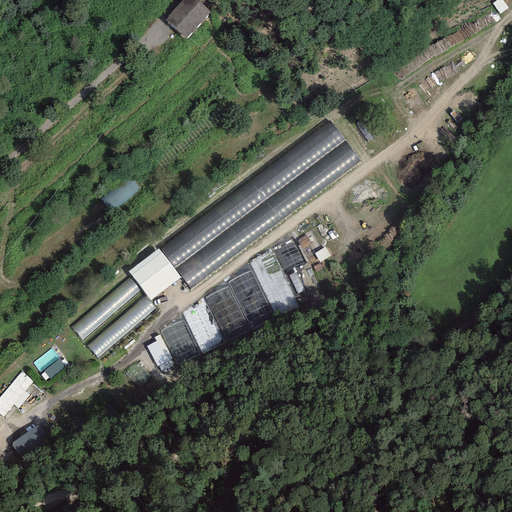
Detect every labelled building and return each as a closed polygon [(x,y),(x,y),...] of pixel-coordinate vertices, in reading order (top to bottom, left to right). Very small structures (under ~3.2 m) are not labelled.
[(194,0),(184,0),(165,21),(186,40),(209,14),(194,0)] [(438,69),(418,81),(424,91),(444,79),(438,69)] [(159,245),(188,286),(361,163),(333,123),(159,245)] [(131,177),(99,198),(108,211),(140,191),(131,177)] [(293,267),(304,262),(295,239),(250,258),(274,315),(297,305),(293,296),(304,291),(293,267)] [(128,272),(150,301),(181,278),(159,249),(128,272)] [(325,249),(316,254),(319,261),(328,256),(325,249)] [(71,327),(83,339),(139,290),(128,277),(71,327)] [(144,295),(86,346),(97,358),(155,307),(144,295)] [(146,343),(160,372),(174,365),(160,336),(146,343)] [(51,348),(32,363),(47,381),(66,366),(51,348)] [(17,409),(29,394),(25,391),(34,380),(21,370),(0,395),(0,413),(4,417),(13,405),(17,409)] [(19,459),(51,447),(43,426),(11,439),(19,459)]
